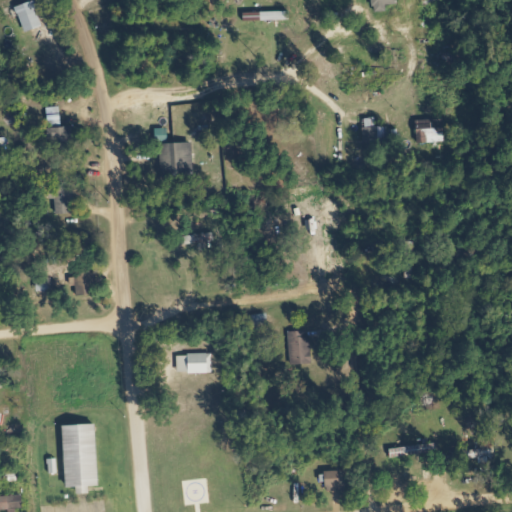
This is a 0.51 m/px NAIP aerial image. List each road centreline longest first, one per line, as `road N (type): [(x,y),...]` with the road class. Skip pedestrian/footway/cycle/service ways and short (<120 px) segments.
road 1 (residential): [(346,285),(124,324),(0,335)]
road 2 (residential): [(124,324),(102,99),(61,0)]
road 3 (residential): [(346,285),(377,511)]
road 4 (residential): [(143,511),(124,324)]
road 5 (residential): [(102,99),(287,80)]
